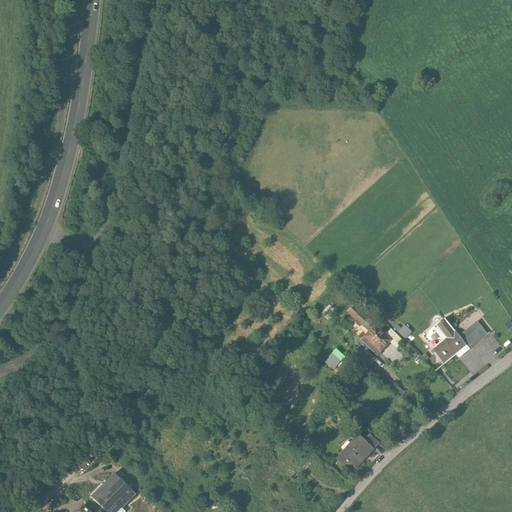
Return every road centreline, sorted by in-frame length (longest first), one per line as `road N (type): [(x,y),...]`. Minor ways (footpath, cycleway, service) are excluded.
road 1 (residential): [(222,0),(223,84),(206,274),(194,318),(103,452),(36,511)]
road 2 (primary): [(92,0),(68,155),(45,229),(0,309)]
road 3 (track): [(101,243),(154,0)]
road 4 (unclassified): [(511,356),(380,465),(339,511)]
